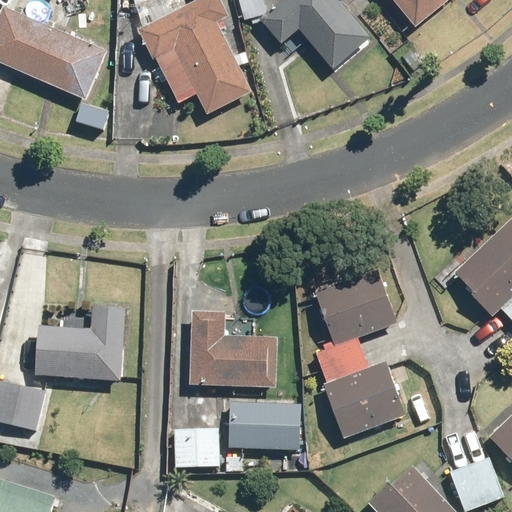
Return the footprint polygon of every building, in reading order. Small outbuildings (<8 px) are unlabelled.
[(233,45),(231,45),(210,0),(204,0),(146,27),(180,100),(202,90),(212,112),(254,94),(233,45)] [(291,41),(305,29),(344,72),(381,38),(346,0),(289,0),(270,18),(291,41)] [(405,0),(428,29),(463,0),(405,0)] [(106,48),(13,10),(0,41),(0,59),(86,95),(106,48)] [(511,220),(458,272),(499,315),(509,305),(511,308),(511,220)] [(373,369),(363,338),(404,323),(384,269),(322,292),(340,341),(319,348),(330,382),(347,436),(390,422),(411,415),(394,362),(373,369)] [(127,381),(128,363),(129,363),(130,344),(131,332),(130,332),(132,306),(98,304),(97,329),(48,325),(44,374),(127,381)] [(197,367),(197,384),(283,388),(285,339),(231,336),(232,311),(199,310),(197,367)] [(2,382),(0,390),(0,422),(39,433),(50,395),(2,382)] [(238,448),(304,450),(305,403),(239,401),(238,448)] [(511,419),(496,436),(511,452),(511,419)] [(221,431),(181,430),(180,465),(220,466),(221,431)] [(471,511),(511,495),(494,453),(454,470),(471,511)] [(465,511),(420,467),(377,510),(378,511),(465,511)] [(0,476),(0,511),(59,511),(64,502),(0,476)] [(306,511),(297,501),(284,511),(306,511)]
